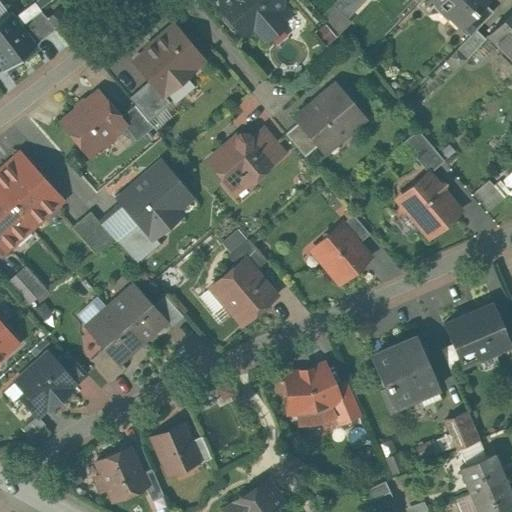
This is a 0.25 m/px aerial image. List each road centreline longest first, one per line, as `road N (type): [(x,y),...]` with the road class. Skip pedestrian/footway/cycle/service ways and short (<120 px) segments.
road 1 (residential): [(511,239),(77,429),(39,458),(20,487)]
road 2 (residential): [(0,109),(136,0)]
